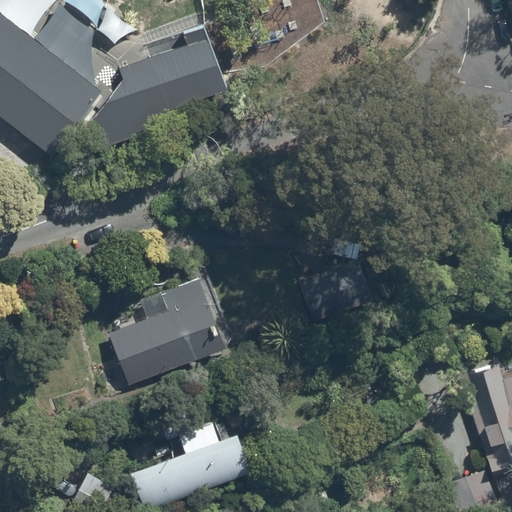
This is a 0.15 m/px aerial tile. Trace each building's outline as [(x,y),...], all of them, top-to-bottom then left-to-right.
[(0,111),(49,149),(98,85),(0,9),(0,111)] [(95,112),(105,141),(172,116),(166,101),(225,80),(206,29),(118,62),(123,76),(95,112)] [(356,255),(298,277),(315,324),(373,303),(356,255)] [(147,320),(109,333),(130,386),(224,350),(200,281),(141,302),(147,320)] [(511,380),(504,383),(499,367),(462,379),(480,432),(486,430),(493,450),(487,452),(494,473),(511,467),(511,380)] [(156,466),(132,475),(145,511),(150,511),(251,475),(237,438),(221,444),(215,427),(182,439),(188,455),(176,459),(171,445),(151,452),(156,466)] [(481,511),(498,505),(484,469),(450,482),(461,511),(481,511)] [(105,511),(118,490),(89,474),(69,507),(77,511),(105,511)]
